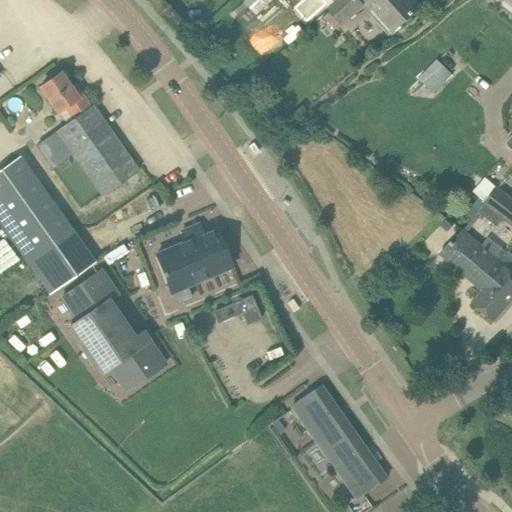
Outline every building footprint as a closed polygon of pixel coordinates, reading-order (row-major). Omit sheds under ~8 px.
[(270,0),(245,0),(243,2),(255,14),(270,0)] [(306,0),(297,9),(305,17),(323,0),(306,0)] [(364,4),(359,0),(338,0),(328,9),(330,11),(324,16),(335,28),(341,23),(342,24),(364,4)] [(421,6),(415,0),(366,0),(394,30),(421,6)] [(190,23),(201,22),(200,10),(188,11),(190,23)] [(452,73),(437,59),(420,77),(435,91),(452,73)] [(72,153),(103,194),(138,170),(92,105),(90,106),(79,89),(75,92),(61,72),(40,86),(59,114),(60,113),(67,123),(59,129),(36,145),(52,168),(72,153)] [(77,248),(15,159),(0,169),(0,223),(37,275),(77,248)] [(486,204),(504,218),(511,224),(511,196),(497,185),(496,186),(486,177),(473,191),(485,200),(483,202),(486,204)] [(504,218),(486,204),(478,212),(497,226),(504,218)] [(186,241),(156,254),(172,291),(232,265),(217,229),(205,234),(200,223),(182,231),(186,241)] [(499,259),(498,258),(482,244),(464,229),(440,253),(476,284),(499,259)] [(499,259),(476,284),(483,290),(472,302),(494,321),(511,299),(511,254),(506,249),(498,258),(499,259)] [(110,367),(126,390),(166,363),(143,330),(135,336),(110,299),(118,293),(101,269),(62,296),(78,320),(69,325),(102,373),(110,367)] [(217,320),(244,312),(247,321),(261,317),(254,294),(213,308),(217,320)] [(383,479),(318,387),(292,406),(356,497),(383,479)] [(278,418),(272,423),(280,433),(286,429),(278,418)]
